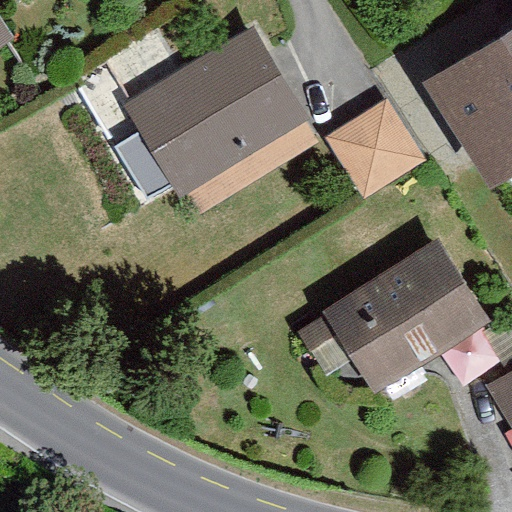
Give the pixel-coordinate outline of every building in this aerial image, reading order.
[(511,162),(511,21),(411,87),(475,186),(511,162)] [(306,122),(247,29),(109,115),(91,85),(48,112),(79,161),(124,132),(171,207),(306,122)] [(419,162),(380,106),(325,145),(364,200),(419,162)] [(482,324),(432,244),(291,332),(322,381),(344,367),(363,398),(482,324)] [(511,374),(489,389),(511,424),(511,374)]
